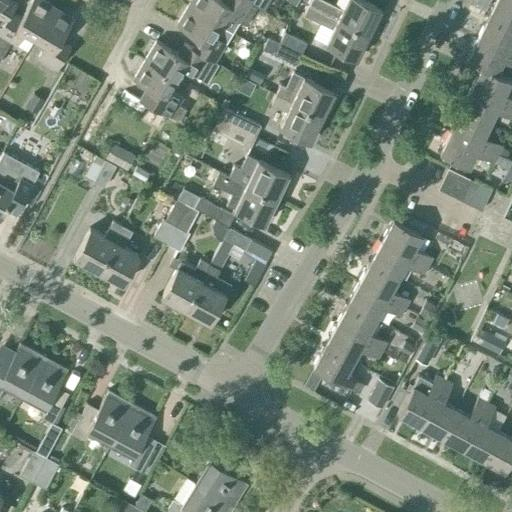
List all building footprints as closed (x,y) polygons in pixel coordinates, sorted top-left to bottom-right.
[(0,0),(0,27),(2,24),(10,10),(16,2),(13,0),(0,0)] [(34,37),(53,5),(43,0),(29,0),(20,16),(10,10),(2,24),(0,27),(0,57),(11,40),(16,43),(23,31),(34,37)] [(189,0),(187,4),(219,24),(226,13),(244,24),(254,7),(248,4),(250,1),(247,0),(189,0)] [(308,0),(308,3),(367,32),(379,8),(363,0),(345,0),(342,7),(327,0),(308,0)] [(511,0),(493,0),(487,14),(511,26),(511,0)] [(367,32),(308,3),(302,13),(332,28),(325,42),(355,57),(367,32)] [(196,36),(190,46),(200,52),(206,56),(213,61),(225,42),(213,34),(219,24),(187,4),(175,24),(196,36)] [(53,5),(34,37),(44,44),(37,56),(56,68),(69,45),(59,39),(72,17),(53,5)] [(511,53),(511,42),(510,42),(511,38),(511,26),(487,14),(476,36),(511,53)] [(278,42),(301,52),(305,40),(283,31),(278,42)] [(511,53),(476,36),(466,58),(480,65),(496,71),(502,59),(511,63),(511,53)] [(296,63),(301,52),(278,42),(267,37),(263,48),(296,63)] [(144,59),(176,78),(183,67),(195,74),(206,56),(200,52),(190,46),(182,41),(176,52),(155,39),(144,59)] [(170,88),(176,78),(144,59),(132,78),(154,91),(148,101),(170,115),(182,96),(170,88)] [(511,106),(511,96),(503,92),(510,78),(496,71),(480,65),(470,86),(511,106)] [(279,82),(275,92),(321,115),(333,90),(303,76),(296,90),(279,82)] [(511,106),(470,86),(460,107),(489,122),(495,109),(511,117),(511,106)] [(36,109),(42,95),(31,91),(25,105),(36,109)] [(309,139),(321,115),(275,92),(269,102),(286,110),(279,125),(309,139)] [(223,106),(218,117),(256,134),(261,122),(223,106)] [(497,152),(501,144),(483,135),(489,122),(460,107),(449,129),(497,152)] [(256,134),(218,117),(213,128),(251,145),(256,134)] [(497,152),(449,129),(439,151),(468,165),(474,152),(493,161),(497,152)] [(135,153),(113,142),(105,157),(127,168),(135,153)] [(115,164),(104,158),(101,164),(92,159),(83,175),(103,186),(115,164)] [(233,165),(228,175),(275,197),(287,173),(256,158),(250,172),(233,165)] [(2,182),(0,180),(0,212),(9,195),(21,201),(34,177),(11,165),(2,182)] [(448,192),(458,171),(447,166),(437,187),(448,192)] [(233,207),(263,222),(275,197),(228,175),(218,170),(212,182),(223,188),(231,192),(225,203),(233,207)] [(459,198),(469,177),(458,171),(448,192),(459,198)] [(469,203),(480,182),(469,177),(459,198),(469,203)] [(491,188),(480,182),(469,203),(480,208),(491,188)] [(233,213),(198,195),(193,205),(228,223),(233,213)] [(165,242),(186,203),(175,197),(164,218),(162,216),(152,235),(165,242)] [(186,203),(165,242),(178,249),(188,231),(186,230),(197,209),(186,203)] [(381,239),(427,264),(432,256),(414,246),(421,233),(392,217),(381,239)] [(73,256),(97,269),(121,224),(111,218),(103,234),(89,227),(73,256)] [(132,229),(121,224),(97,269),(121,282),(137,252),(123,245),(132,229)] [(427,264),(381,239),(369,260),(398,275),(405,262),(423,272),(427,264)] [(184,308),(214,253),(204,248),(194,267),(180,259),(160,295),(184,308)] [(214,253),(184,308),(208,321),(224,291),(210,283),(223,259),(214,253)] [(398,275),(369,260),(358,281),(404,306),(409,298),(391,288),(398,275)] [(404,306),(358,281),(346,302),(375,318),(382,305),(400,314),(404,306)] [(375,318),(346,302),(335,323),(381,348),(386,340),(368,330),(375,318)] [(381,348),(335,323),(323,344),(352,360),(359,347),(377,356),(381,348)] [(504,340),(478,327),(471,339),(498,352),(504,340)] [(415,357),(425,363),(439,336),(429,331),(415,357)] [(21,395),(43,354),(19,341),(9,359),(0,354),(0,389),(2,385),(21,395)] [(352,360),(323,344),(312,366),(340,381),(358,391),(363,382),(345,372),(352,360)] [(43,354),(21,395),(43,407),(39,415),(51,421),(68,391),(57,385),(67,367),(43,354)] [(397,412),(418,424),(443,377),(435,373),(426,391),(412,384),(397,412)] [(392,385),(377,376),(366,398),(381,406),(392,385)] [(452,382),(443,377),(418,424),(440,435),(455,407),(442,400),(452,382)] [(109,443),(131,402),(107,389),(97,407),(86,401),(70,432),(82,438),(86,431),(109,443)] [(468,414),(455,407),(440,435),(461,447),(486,400),(477,396),(468,414)] [(494,405),(486,400),(461,447),(482,458),(497,430),(484,423),(494,405)] [(131,402),(109,443),(132,455),(128,463),(140,469),(156,439),(145,433),(155,414),(131,402)] [(511,432),(510,436),(497,430),(482,458),(503,470),(511,453),(511,432)] [(43,436),(35,450),(45,455),(53,441),(43,436)] [(206,458),(193,480),(232,504),(246,482),(229,471),(236,460),(206,442),(199,454),(206,458)] [(31,481),(45,455),(35,450),(32,448),(18,474),(31,481)] [(58,462),(45,455),(31,481),(43,488),(58,462)] [(227,511),(232,504),(193,480),(186,476),(165,510),(168,511),(227,511)] [(127,511),(133,503),(121,497),(112,511),(127,511)] [(143,511),(144,510),(133,503),(127,511),(143,511)]
